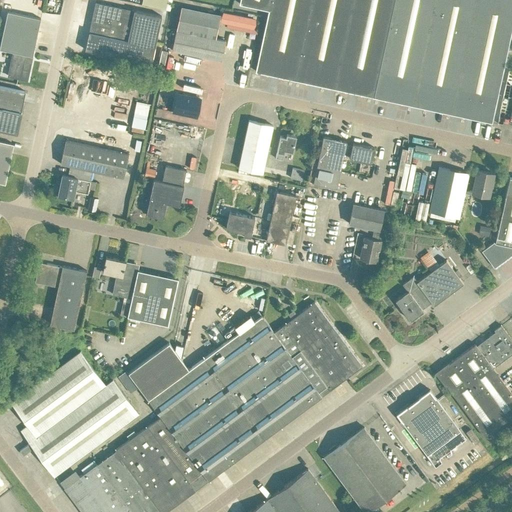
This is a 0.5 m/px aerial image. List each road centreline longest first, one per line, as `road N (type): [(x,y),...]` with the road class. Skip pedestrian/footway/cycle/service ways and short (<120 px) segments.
road 1 (residential): [(511,150),(236,92),(227,98),(195,247)]
road 2 (residential): [(195,247),(337,280),(408,362)]
road 3 (residential): [(408,362),(205,511)]
road 4 (residential): [(23,213),(70,0)]
road 5 (residential): [(23,213),(195,247)]
road 6 (residential): [(511,284),(408,362)]
